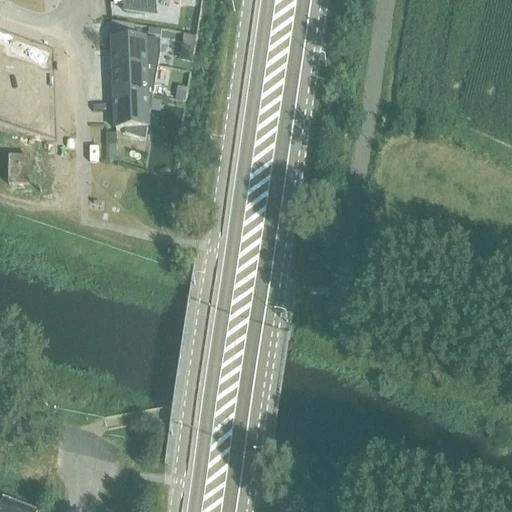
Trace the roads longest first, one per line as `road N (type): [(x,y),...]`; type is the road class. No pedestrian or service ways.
road 1 (primary): [(212,511),(287,0)]
road 2 (unclassified): [(383,0),(340,292)]
road 3 (unclassified): [(81,221),(87,30)]
